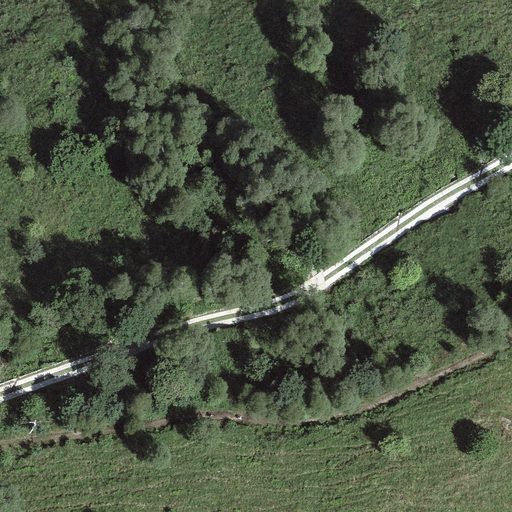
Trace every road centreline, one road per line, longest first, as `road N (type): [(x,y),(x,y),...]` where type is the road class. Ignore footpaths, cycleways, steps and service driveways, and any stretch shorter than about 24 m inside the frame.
road 1 (track): [(511,146),(291,280),(0,380)]
road 2 (track): [(511,333),(349,402),(195,405),(0,436)]
